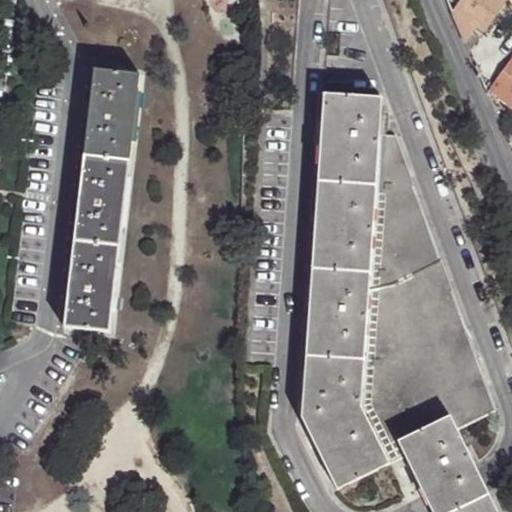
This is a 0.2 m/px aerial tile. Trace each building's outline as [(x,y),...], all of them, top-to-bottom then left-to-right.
[(447,0),(452,12),(460,0),(447,0)] [(504,0),(464,0),(457,10),(480,26),(486,31),(508,2),(504,0)] [(466,46),(480,26),(457,10),(453,17),(466,46)] [(511,61),(492,88),(511,108),(511,61)] [(141,70),(94,65),(84,153),(130,159),(141,70)] [(347,111),(349,95),(324,93),(317,180),(376,185),(380,132),(381,112),(347,111)] [(382,97),(349,95),(347,111),(381,112),(382,97)] [(386,133),(380,132),(376,185),(371,272),(364,359),(361,406),(389,463),(406,456),(397,438),(449,413),(457,428),(497,409),(394,133),(386,133)] [(84,153),(73,240),(120,246),(130,159),(84,153)] [(376,185),(317,180),(311,269),(371,272),(376,185)] [(73,240),(63,324),(109,330),(120,246),(73,240)] [(371,272),(311,269),(306,355),(364,359),(371,272)] [(364,359),(306,355),(301,415),(336,487),(389,463),(361,406),(364,359)] [(483,481),(457,428),(449,413),(397,438),(406,456),(431,508),(433,511),(448,511),(488,492),(483,481)] [(498,511),(488,492),(448,511),(498,511)]
